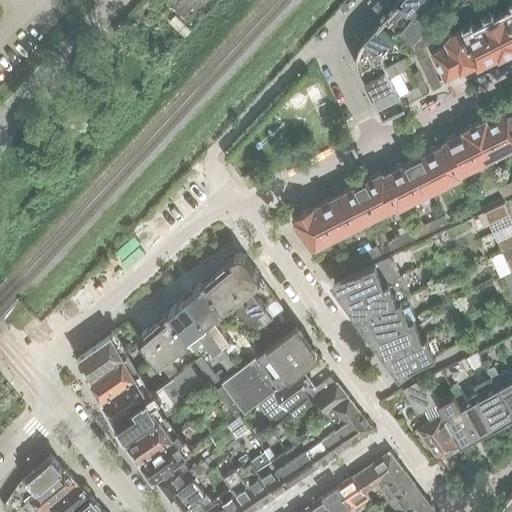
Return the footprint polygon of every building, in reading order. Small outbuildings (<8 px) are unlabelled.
[(433,0),(396,0),(375,24),(381,29),(391,19),(394,22),(406,10),(413,18),(399,34),(408,42),(410,44),(422,32),(422,29),(441,6),(433,0)] [(511,6),(492,17),(510,52),(511,51),(511,6)] [(510,52),(492,17),(461,31),(475,63),(477,67),(497,56),(498,58),(510,52)] [(393,41),(381,29),(375,24),(362,38),(360,40),(359,43),(357,45),(356,48),(356,51),(355,53),(355,56),(355,59),(356,62),(356,64),(357,67),(363,77),(385,67),(379,56),(393,41)] [(475,63),(461,31),(461,30),(451,32),(443,39),(445,44),(430,52),(444,79),(475,63)] [(442,84),(441,81),(423,46),(428,44),(422,33),(411,45),(432,89),(442,84)] [(399,34),(393,41),(402,49),(408,42),(399,34)] [(396,71),(408,65),(404,57),(392,63),(396,71)] [(399,95),(385,67),(363,77),(381,115),(404,104),(399,95)] [(428,92),(427,91),(417,71),(411,74),(417,87),(421,95),(428,92)] [(417,87),(399,95),(404,104),(421,95),(417,87)] [(491,154),(511,143),(511,119),(506,108),(486,118),(485,117),(475,123),(491,154)] [(445,142),(444,142),(460,170),(491,154),(475,123),(464,128),(464,129),(444,140),(445,142)] [(460,170),(444,142),(414,158),(430,189),(461,173),(460,170)] [(430,189),(414,158),(383,173),(399,204),(430,189)] [(248,188),(259,182),(253,171),(242,177),(248,188)] [(399,204),(383,173),(382,171),(350,187),(366,218),(396,203),(397,205),(399,204)] [(503,196),(511,191),(511,180),(498,187),(503,196)] [(366,218),(350,187),(320,203),(336,233),(366,218)] [(336,233),(320,203),(296,215),(294,222),(311,245),(336,233)] [(488,222),(508,214),(503,204),(484,212),(488,222)] [(429,230),(447,222),(443,215),(425,223),(429,230)] [(391,248),(418,236),(415,228),(387,241),(391,248)] [(511,233),(497,240),(501,250),(511,245),(511,233)] [(352,266),(380,254),(376,246),(348,258),(352,266)] [(264,282),(260,277),(244,256),(243,255),(241,254),(238,254),(236,254),(233,255),(220,267),(257,314),(265,307),(253,290),(264,282)] [(348,293),(350,297),(398,275),(389,255),(333,281),(343,295),(348,293)] [(346,269),(352,266),(348,258),(343,261),(346,269)] [(257,314),(220,267),(202,281),(222,308),(225,311),(235,304),(254,331),(264,324),(257,314)] [(402,273),(398,275),(350,297),(346,299),(356,313),(361,311),(363,315),(401,299),(412,294),(402,273)] [(222,308),(202,281),(185,296),(225,348),(233,343),(214,319),(225,311),(222,308)] [(185,296),(164,313),(188,342),(190,340),(189,339),(199,331),(228,371),(237,365),(225,348),(185,296)] [(401,300),(401,299),(363,315),(359,317),(360,317),(366,326),(369,331),(374,329),(376,333),(409,318),(406,311),(401,300)] [(275,323),(268,328),(274,336),(293,322),(283,309),(271,318),(275,323)] [(168,358),(188,342),(164,313),(137,335),(169,376),(177,369),(168,358)] [(413,316),(409,318),(372,334),(382,348),(386,346),(388,351),(422,335),(413,316)] [(267,342),(274,336),(268,328),(265,324),(258,330),(267,342)] [(307,341),(295,325),(266,347),(221,381),(233,396),(307,341)] [(123,354),(111,332),(78,355),(90,377),(123,354)] [(426,334),(422,335),(388,351),(385,352),(395,366),(399,364),(402,370),(440,353),(439,351),(433,339),(429,341),(426,334)] [(244,411),(257,401),(272,390),(301,367),(318,355),(307,341),(233,396),(244,411)] [(90,377),(102,397),(135,374),(123,354),(90,377)] [(217,378),(201,356),(195,360),(212,382),(217,378)] [(222,363),(212,370),(218,378),(228,371),(222,363)] [(147,395),(114,417),(127,438),(128,440),(160,416),(204,385),(190,364),(147,395)] [(494,383),(511,415),(511,375),(508,369),(500,374),(494,364),(486,368),(494,382),(494,383)] [(272,390),(257,401),(270,418),(276,417),(286,409),(316,386),(301,367),(272,390)] [(135,374),(102,397),(114,417),(147,395),(135,374)] [(438,457),(460,445),(442,412),(424,377),(405,386),(412,400),(416,398),(428,419),(416,427),(438,457)] [(321,415),(325,412),(347,395),(336,380),(310,400),(321,415)] [(477,435),(495,426),(476,392),(465,398),(457,382),(450,386),(459,402),(477,435)] [(0,407),(12,398),(0,383),(0,407)] [(476,392),(495,426),(511,416),(511,415),(494,383),(476,392)] [(325,412),(330,419),(353,402),(347,395),(325,412)] [(330,419),(335,426),(359,410),(353,402),(330,419)] [(477,435),(459,402),(442,412),(460,445),(477,435)] [(359,410),(335,426),(348,444),(372,428),(359,410)] [(244,421),(240,415),(226,424),(230,430),(244,421)] [(160,416),(128,440),(140,457),(173,435),(160,416)] [(316,429),(334,454),(348,444),(335,426),(330,419),(316,429)] [(297,436),(299,440),(318,465),(334,454),(316,429),(313,425),(297,436)] [(223,426),(211,436),(219,448),(232,438),(223,426)] [(256,426),(249,430),(256,440),(262,435),(256,426)] [(140,457),(154,478),(186,453),(173,435),(140,457)] [(242,446),(236,437),(225,445),(232,454),(242,446)] [(299,440),(285,449),(304,475),(318,465),(299,440)] [(289,485),(304,475),(285,449),(275,456),(268,447),(263,450),(270,460),(289,485)] [(275,494),(289,485),(270,460),(263,450),(252,458),(259,467),(256,469),(275,494)] [(389,450),(370,463),(383,482),(392,475),(402,468),(389,450)] [(13,511),(22,504),(36,493),(63,468),(50,455),(49,455),(22,478),(3,505),(8,511),(13,511)] [(245,475),(242,478),(262,503),(275,494),(256,469),(259,467),(252,458),(239,467),(245,475)] [(204,459),(188,470),(181,461),(174,466),(174,465),(156,480),(168,495),(193,477),(189,472),(204,460),(204,459)] [(168,495),(180,511),(205,493),(194,478),(209,466),(204,460),(189,472),(193,477),(168,495)] [(376,487),(383,482),(370,463),(361,469),(373,486),(375,485),(376,487)] [(224,477),(230,487),(248,511),(249,511),(262,503),(242,478),(245,475),(239,467),(224,477)] [(28,511),(42,511),(48,507),(77,482),(63,468),(36,493),(22,504),(28,511)] [(402,468),(392,475),(383,482),(376,487),(386,500),(412,481),(402,468)] [(353,475),(364,492),(373,486),(361,469),(353,475)] [(337,486),(354,511),(371,502),(364,492),(353,475),(337,486)] [(386,500),(394,511),(395,511),(421,493),(412,481),(386,500)] [(70,511),(90,496),(77,482),(48,507),(42,511),(70,511)] [(354,511),(337,486),(322,496),(333,511),(354,511)] [(226,511),(248,511),(230,487),(215,496),(226,511)] [(511,511),(511,489),(500,505),(504,511),(511,511)] [(210,500),(205,493),(180,511),(181,511),(208,511),(205,507),(213,501),(212,499),(210,500)] [(423,511),(431,507),(421,493),(395,511),(423,511)] [(101,511),(103,511),(90,496),(70,511),(101,511)] [(208,511),(226,511),(215,496),(212,499),(213,501),(205,507),(208,511)] [(333,511),(322,496),(306,507),(310,511),(333,511)]
